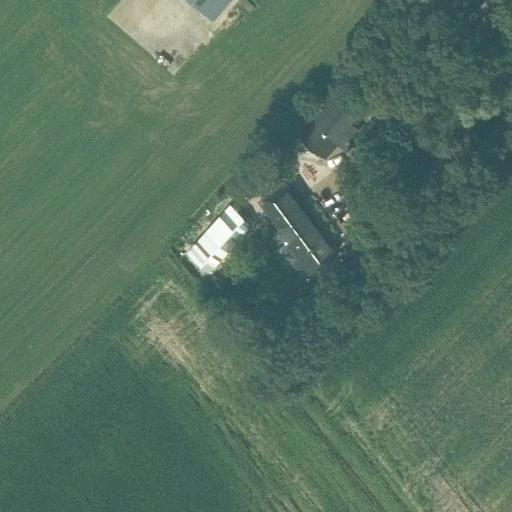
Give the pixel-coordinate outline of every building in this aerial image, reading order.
[(227,0),(191,0),(212,18),(227,0)] [(422,3),(413,12),(423,21),(432,13),(422,3)] [(294,129),(325,157),(373,102),(342,75),(294,129)] [(337,251),(283,181),(260,198),(281,226),(278,228),(298,254),(292,258),(305,275),(337,251)] [(190,250),(209,268),(250,223),(230,205),(190,250)] [(386,236),(378,241),(389,257),(397,252),(386,236)] [(358,255),(350,260),(361,276),(369,271),(358,255)] [(287,342),(269,343),(270,360),(288,359),(287,342)]
